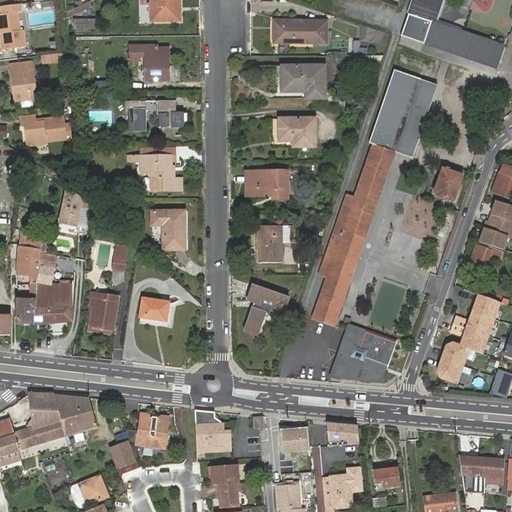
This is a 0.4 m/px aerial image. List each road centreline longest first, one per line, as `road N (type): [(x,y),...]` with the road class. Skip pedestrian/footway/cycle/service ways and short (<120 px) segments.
road 1 (residential): [(212,0),(218,371)]
road 2 (residential): [(405,401),(492,156),(511,133)]
road 3 (secondary): [(199,381),(0,358)]
road 4 (secondary): [(221,396),(402,417)]
road 5 (secondary): [(405,401),(227,383)]
road 6 (secondary): [(29,380),(205,396)]
